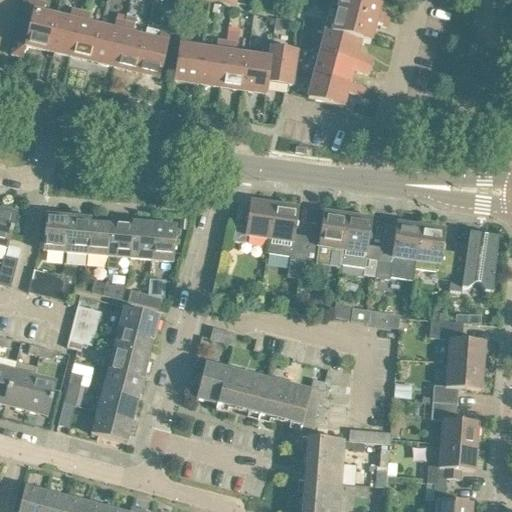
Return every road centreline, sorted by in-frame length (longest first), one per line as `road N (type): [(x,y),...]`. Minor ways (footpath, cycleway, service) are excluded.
road 1 (residential): [(148,484),(230,162)]
road 2 (residential): [(366,181),(415,0)]
road 3 (residential): [(230,162),(54,130)]
road 4 (residential): [(148,484),(0,446)]
road 5 (residential): [(511,194),(366,181)]
road 6 (residential): [(366,181),(230,162)]
